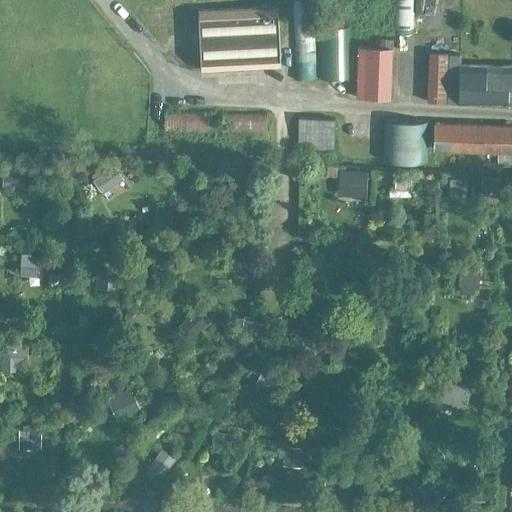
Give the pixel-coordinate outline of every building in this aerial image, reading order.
[(292,0),(295,45),(295,80),(316,79),(316,51),(313,0),(292,0)] [(394,0),(393,30),(414,31),(415,0),(394,0)] [(198,10),(201,70),(281,66),(278,6),(198,10)] [(331,20),(331,27),(318,28),(319,79),(351,78),(350,27),(344,27),(343,20),(331,20)] [(390,99),(393,39),(386,39),(385,48),(380,48),(380,47),(379,47),(379,48),(378,48),(379,42),(369,42),(369,47),(361,47),(361,46),(359,46),(357,97),(359,97),(389,98),(389,99),(390,99)] [(511,65),(460,65),(460,54),(430,53),(428,101),(446,102),(459,102),(459,103),(511,103),(511,65)] [(209,133),(209,112),(165,111),(164,132),(209,133)] [(267,134),(267,112),(223,112),(223,134),(267,134)] [(298,118),(297,148),(334,149),(335,118),(298,118)] [(428,161),(429,121),(385,120),(383,160),(428,161)] [(435,149),(511,151),(511,125),(435,123),(435,149)] [(511,152),(498,152),(498,165),(511,164),(511,152)] [(122,189),(102,168),(87,183),(108,204),(122,189)] [(32,171),(2,170),(2,187),(32,188),(32,171)] [(338,194),(366,196),(367,172),(339,170),(338,194)] [(416,174),(398,174),(398,191),(415,191),(416,174)] [(470,176),(453,176),(453,195),(470,195),(470,176)] [(308,283),(335,274),(326,248),(299,258),(308,283)] [(23,252),(22,275),(46,276),(46,253),(23,252)] [(215,279),(243,279),(243,252),(215,252),(215,279)] [(499,266),(466,264),(464,289),(497,292),(499,266)] [(92,294),(120,294),(120,267),(92,267),(92,294)] [(173,329),(187,344),(211,322),(197,307),(173,329)] [(353,340),(334,340),(334,357),(353,358),(353,340)] [(27,346),(5,346),(5,366),(27,366),(27,346)] [(263,391),(289,402),(299,377),(273,366),(263,391)] [(445,377),(435,402),(461,413),(472,389),(445,377)] [(131,386),(109,396),(120,420),(143,410),(131,386)] [(392,417),(374,406),(365,420),(383,431),(392,417)] [(15,453),(43,453),(43,426),(15,426),(15,453)] [(241,430),(217,428),(215,445),(234,447),(235,439),(240,440),(241,430)] [(281,471),(310,471),(310,444),(281,444),(281,471)] [(148,466),(163,477),(176,459),(161,448),(148,466)] [(429,463),(409,479),(429,505),(449,489),(429,463)]
